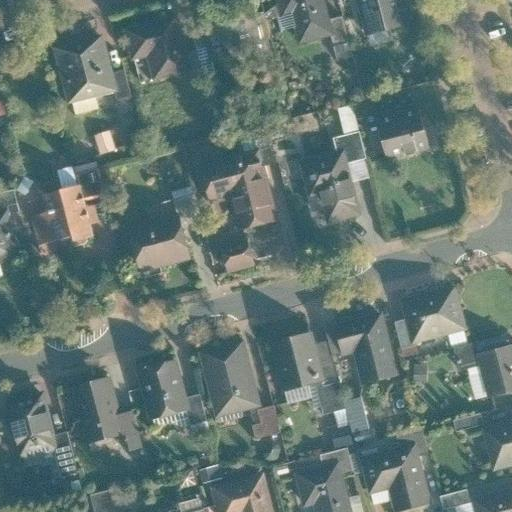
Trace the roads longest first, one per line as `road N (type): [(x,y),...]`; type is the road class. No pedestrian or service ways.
road 1 (residential): [(0,365),(511,234)]
road 2 (residential): [(461,0),(511,191)]
road 3 (residential): [(0,29),(127,0)]
